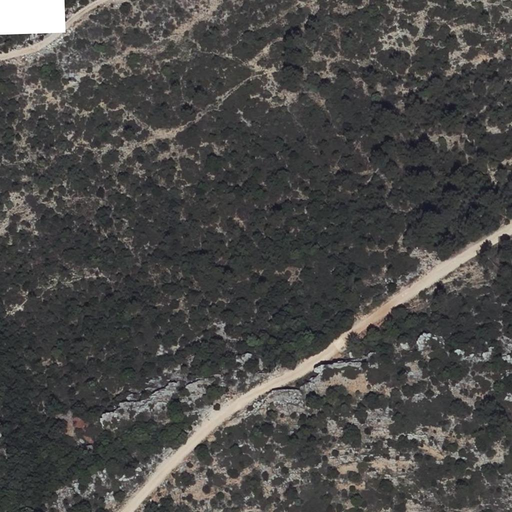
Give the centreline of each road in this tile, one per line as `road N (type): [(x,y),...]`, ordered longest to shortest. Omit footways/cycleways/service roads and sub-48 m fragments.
road 1 (track): [(511,230),(354,330),(316,366),(234,400),(129,511)]
road 2 (track): [(106,0),(24,51),(0,56)]
